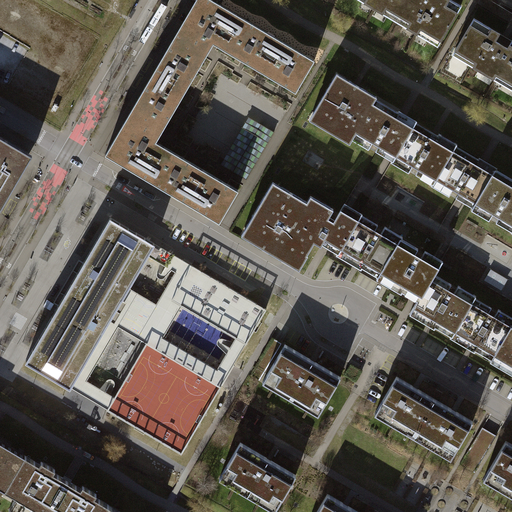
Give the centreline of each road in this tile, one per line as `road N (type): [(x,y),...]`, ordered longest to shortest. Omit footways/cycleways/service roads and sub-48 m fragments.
road 1 (residential): [(68,154),(315,299)]
road 2 (unclassified): [(158,0),(68,154)]
road 3 (unclassified): [(68,154),(0,271)]
